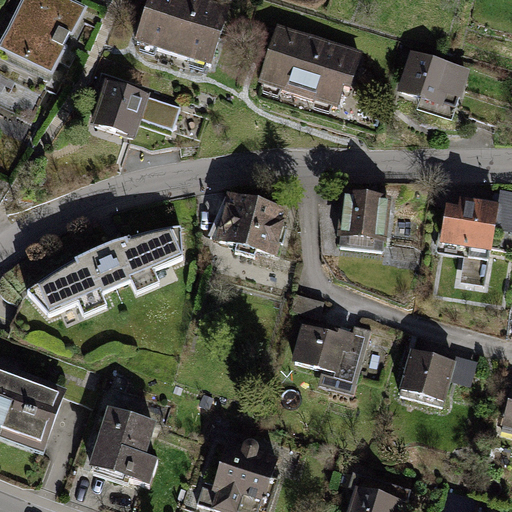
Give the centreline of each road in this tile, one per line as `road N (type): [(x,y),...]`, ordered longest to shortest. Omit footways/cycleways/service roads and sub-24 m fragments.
road 1 (residential): [(303,169),(315,263),(328,294),(511,355)]
road 2 (unclassified): [(0,254),(120,193),(210,172),(303,169)]
road 3 (unclassified): [(303,169),(511,170)]
